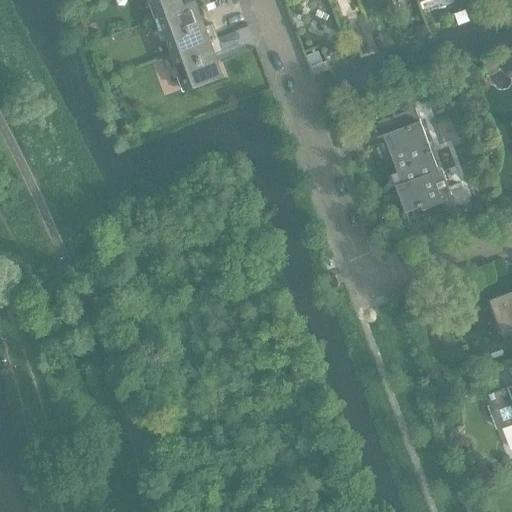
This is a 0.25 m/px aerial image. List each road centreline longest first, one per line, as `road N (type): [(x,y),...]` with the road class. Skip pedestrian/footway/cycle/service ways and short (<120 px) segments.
road 1 (residential): [(374,288),(265,0)]
road 2 (residential): [(374,288),(511,239)]
